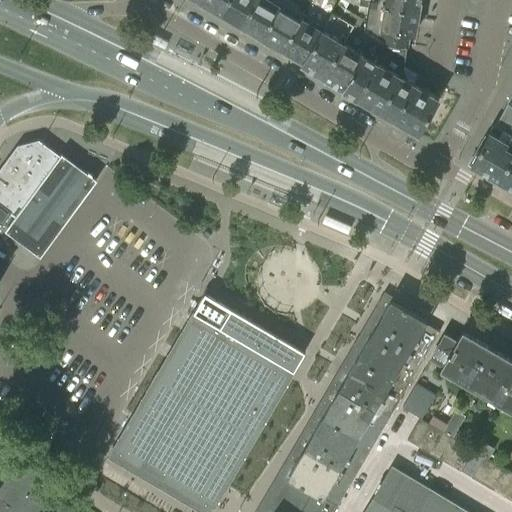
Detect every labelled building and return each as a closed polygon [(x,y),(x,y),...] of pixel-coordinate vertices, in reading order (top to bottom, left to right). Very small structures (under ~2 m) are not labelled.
[(229,0),(201,0),(200,2),(221,14),(229,0)] [(241,26),(255,0),(229,0),(221,14),(241,26)] [(281,6),(270,0),(255,0),(241,26),(262,38),(281,6)] [(359,0),(358,10),(367,12),(368,0),(359,0)] [(371,0),(366,31),(375,36),(384,41),(407,45),(408,45),(410,33),(415,33),(420,0),(378,0),(378,1),(371,0)] [(346,19),(351,11),(340,5),(335,13),(346,19)] [(262,38),(283,50),(302,19),(281,6),(262,38)] [(332,11),(321,30),(322,30),(304,62),(303,64),(324,76),(354,24),(346,19),(335,13),(332,11)] [(346,19),(354,24),(358,26),(362,17),(358,15),(351,11),(346,19)] [(322,30),(321,30),(302,19),(283,50),(304,62),(322,30)] [(375,36),(366,31),(358,26),(354,24),(324,76),(344,88),(375,36)] [(384,41),(375,36),(344,88),(393,116),(413,82),(402,76),(407,45),(384,41)] [(393,116),(419,132),(439,97),(413,82),(393,116)] [(511,105),(507,102),(496,123),(495,123),(472,162),(500,179),(511,156),(511,105)] [(0,201),(12,210),(17,213),(52,167),(19,143),(0,168),(0,201)] [(63,156),(6,233),(42,260),(99,183),(63,156)] [(511,156),(500,179),(511,185),(511,156)] [(12,210),(0,201),(0,220),(3,222),(12,210)] [(204,291),(113,448),(213,504),(218,495),(223,486),(287,375),(290,370),(303,347),(204,291)] [(391,297),(356,357),(406,386),(439,329),(424,321),(426,318),(391,297)] [(444,332),(431,355),(445,363),(444,364),(511,404),(511,357),(462,329),(456,339),(444,332)] [(390,415),(406,386),(356,357),(339,386),(390,415)] [(416,381),(406,407),(427,414),(436,389),(416,381)] [(372,445),(390,415),(339,386),(322,416),(372,445)] [(355,475),(372,445),(322,416),(305,445),(355,475)] [(407,438),(418,445),(430,424),(419,417),(407,438)] [(418,445),(430,452),(443,431),(430,424),(418,445)] [(430,452),(440,458),(453,437),(443,431),(430,452)] [(440,458),(451,464),(463,443),(453,437),(440,458)] [(461,470),(474,449),(463,443),(451,464),(461,470)] [(338,504),(355,475),(305,445),(288,475),(289,476),(338,504)] [(461,470),(472,476),(485,455),(474,449),(461,470)] [(472,476),(482,482),(495,461),(485,455),(472,476)] [(0,511),(45,511),(44,511),(64,486),(24,456),(0,487),(0,511)] [(482,482),(492,488),(505,467),(495,461),(482,482)] [(471,511),(392,464),(364,511),(471,511)] [(492,488),(504,495),(511,480),(511,471),(505,467),(492,488)] [(333,511),(338,504),(289,476),(270,507),(275,511),(276,510),(278,511),(333,511)]
